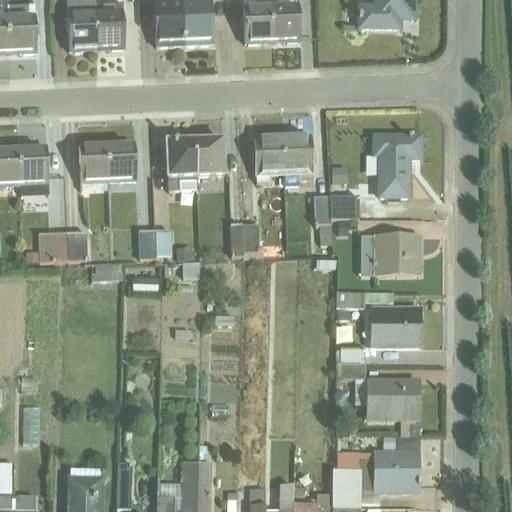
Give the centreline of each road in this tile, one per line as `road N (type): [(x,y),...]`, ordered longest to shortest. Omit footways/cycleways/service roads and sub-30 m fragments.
road 1 (residential): [(470,90),(0,110)]
road 2 (residential): [(465,511),(470,90)]
